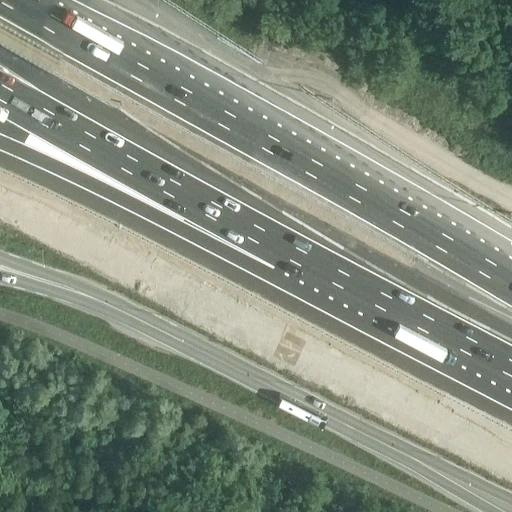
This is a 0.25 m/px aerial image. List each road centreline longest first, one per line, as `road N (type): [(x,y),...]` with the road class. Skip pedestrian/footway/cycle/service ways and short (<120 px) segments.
road 1 (tertiary): [(511,509),(183,342),(5,271)]
road 2 (motorway): [(247,248),(511,391)]
road 3 (motorway): [(511,283),(257,126)]
road 4 (motorway): [(0,98),(247,248)]
road 5 (motorway): [(511,259),(257,126)]
road 6 (motorway): [(0,141),(247,248)]
road 7 (motorway): [(257,126),(36,0)]
